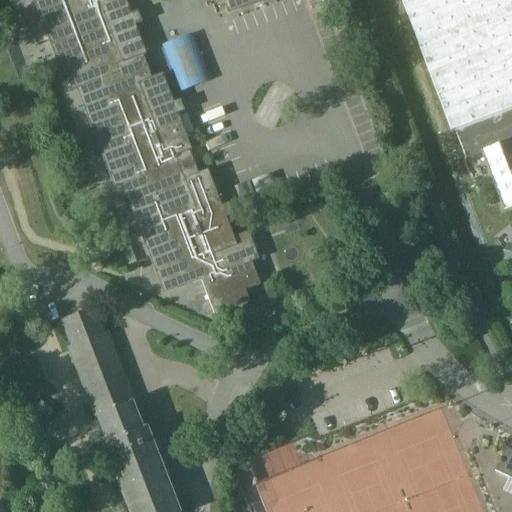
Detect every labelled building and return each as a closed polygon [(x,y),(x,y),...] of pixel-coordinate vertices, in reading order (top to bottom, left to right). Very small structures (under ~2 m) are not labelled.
[(123,185),(164,293),(165,293),(202,279),(215,314),(250,301),(246,290),(261,284),(252,261),(260,259),(249,231),(234,237),(226,217),(233,214),(229,203),(222,206),(208,169),(199,173),(191,150),(193,150),(179,113),(185,111),(181,99),(174,102),(163,73),(153,77),(144,55),(148,54),(136,25),(143,22),(139,11),(132,14),(126,0),(223,0),(229,14),(265,0),(34,0),(69,91),(73,89),(74,90),(77,89),(115,187),(119,185),(119,186),(123,185)] [(511,0),(402,0),(452,130),(455,129),(466,158),(485,151),(506,207),(511,205),(511,0)] [(185,90),(216,78),(197,30),(166,43),(185,90)] [(106,331),(103,323),(96,306),(61,320),(71,345),(68,346),(96,415),(107,441),(104,443),(102,444),(129,511),(182,511),(149,426),(147,426),(144,427),(135,403),(136,402),(109,330),(106,331)] [(511,478),(511,449),(507,447),(496,470),(511,478)]
